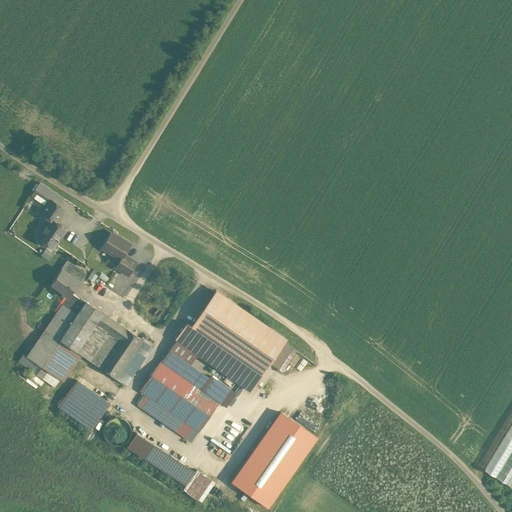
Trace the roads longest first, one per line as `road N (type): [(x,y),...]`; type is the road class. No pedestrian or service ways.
road 1 (unclassified): [(108,214),(293,326),(457,460),(502,511)]
road 2 (unclassified): [(239,0),(108,214)]
road 3 (unclassified): [(0,145),(108,214)]
